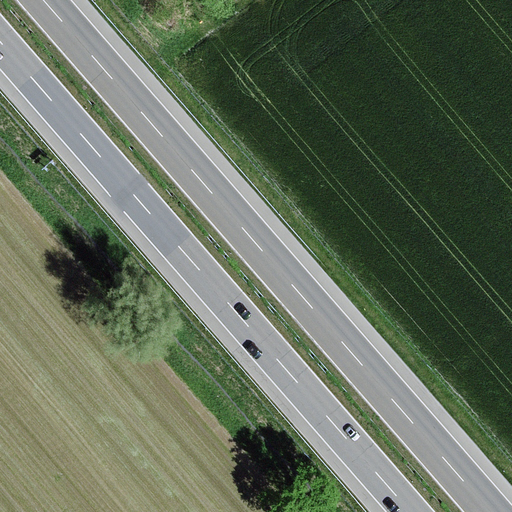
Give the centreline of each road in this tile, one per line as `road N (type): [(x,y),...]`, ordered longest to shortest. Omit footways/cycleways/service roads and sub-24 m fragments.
road 1 (motorway): [(490,511),(45,0)]
road 2 (motorway): [(0,38),(411,511)]
